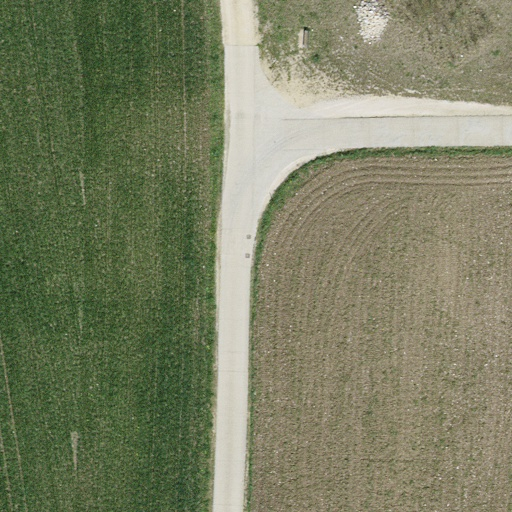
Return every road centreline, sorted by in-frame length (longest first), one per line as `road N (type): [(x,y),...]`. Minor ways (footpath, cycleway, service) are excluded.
road 1 (track): [(231,511),(235,252),(248,139),(375,125),(511,128)]
road 2 (track): [(248,139),(237,0)]
